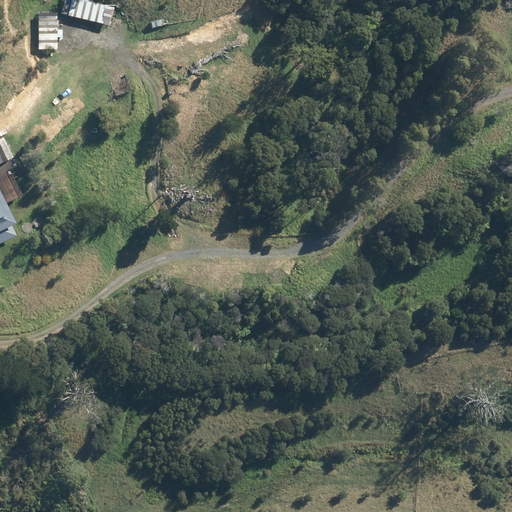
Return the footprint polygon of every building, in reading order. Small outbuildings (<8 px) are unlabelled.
[(68,0),(65,14),(99,22),(103,4),(85,0),(68,0)] [(156,11),(157,4),(148,2),(147,8),(151,9),(150,10),(156,11)] [(55,29),(54,12),(36,12),(36,48),(55,48),(54,37),(60,37),(60,29),(55,29)] [(1,137),(0,137),(0,162),(10,157),(1,137)] [(0,241),(16,233),(0,198),(0,241)]
